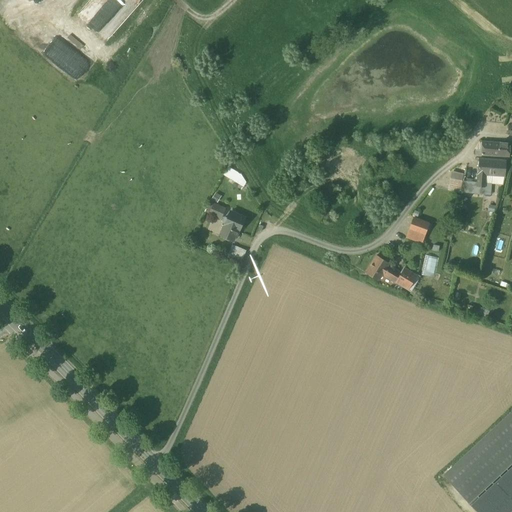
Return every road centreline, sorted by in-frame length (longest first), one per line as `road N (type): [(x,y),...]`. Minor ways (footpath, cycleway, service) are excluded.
road 1 (residential): [(511,134),(485,131),(422,189),(371,257),(346,260),(279,231),(262,238),(158,468)]
road 2 (secondary): [(19,320),(158,468)]
